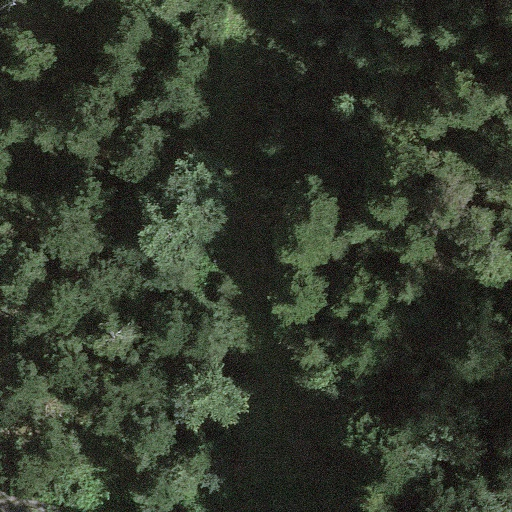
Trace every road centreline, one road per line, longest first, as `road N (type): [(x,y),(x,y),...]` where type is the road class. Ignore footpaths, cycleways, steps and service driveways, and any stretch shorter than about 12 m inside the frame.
road 1 (track): [(263,0),(253,42),(254,155),(227,227),(256,348),(362,511)]
road 2 (track): [(0,407),(213,511)]
